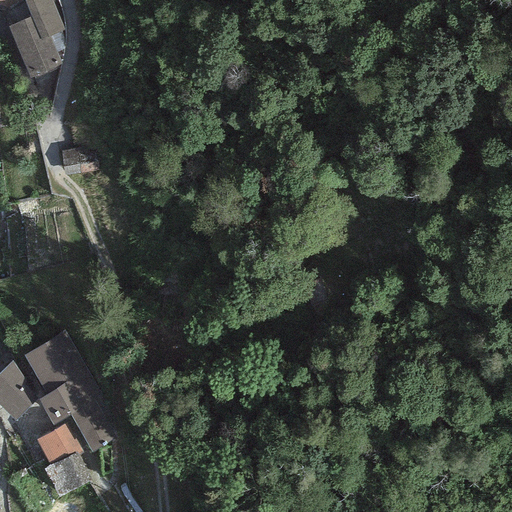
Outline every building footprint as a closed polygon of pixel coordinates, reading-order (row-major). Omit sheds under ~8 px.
[(23,0),(0,0),(0,8),(19,15),(24,1),(23,0)] [(31,17),(7,27),(30,79),(62,65),(50,36),(64,30),(50,0),(25,0),(24,1),(31,17)] [(94,146),(61,151),(65,175),(98,171),(94,146)] [(321,278),(306,281),(311,302),(326,299),(321,278)] [(65,331),(23,354),(46,394),(37,399),(52,426),(71,415),(92,453),(131,431),(113,399),(106,403),(65,331)] [(11,361),(0,372),(0,406),(15,421),(40,391),(11,361)] [(66,423),(36,441),(51,466),(76,452),(78,456),(83,453),(66,423)] [(78,456),(76,452),(51,466),(43,469),(58,497),(91,481),(78,456)]
